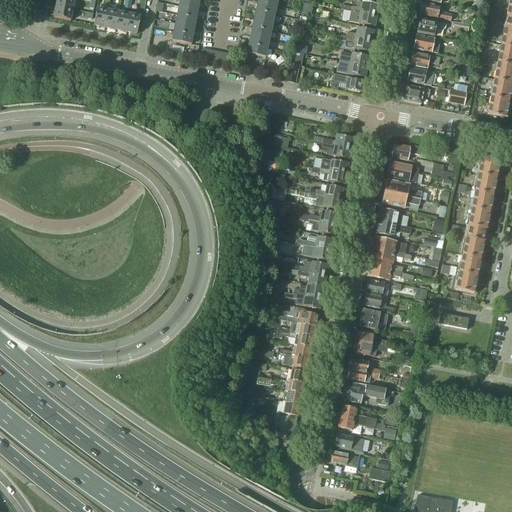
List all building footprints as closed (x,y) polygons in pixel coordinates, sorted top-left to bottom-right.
[(56,0),(55,7),(72,11),(74,0),(56,0)] [(199,3),(184,0),(179,0),(178,8),(197,11),(199,3)] [(511,0),(508,17),(507,17),(506,23),(504,29),(506,30),(503,47),(500,60),(499,64),(496,81),(493,99),(489,115),(489,116),(507,120),(507,119),(509,111),(511,102),(511,95),(511,0)] [(311,14),(313,5),(303,3),(302,12),(311,14)] [(377,13),(378,9),(377,8),(377,7),(357,3),(356,9),(351,8),(350,12),(375,17),(376,13),(377,13)] [(276,8),(257,4),(255,12),(274,16),(276,8)] [(419,16),(450,22),(451,15),(438,13),(439,8),(422,4),(419,16)] [(55,7),(53,18),(70,22),(72,11),(55,7)] [(197,11),(178,8),(177,16),(195,20),(197,11)] [(95,15),(93,26),(104,28),(107,11),(96,9),(95,15)] [(107,11),(104,28),(115,30),(118,13),(107,11)] [(274,16),(255,12),(254,20),(272,24),(274,16)] [(374,21),(375,17),(350,12),(349,17),(354,18),(353,23),(373,28),(373,26),(375,26),(375,22),(374,21)] [(118,13),(115,30),(125,32),(129,15),(118,13)] [(129,15),(125,32),(136,35),(140,18),(129,15)] [(195,20),(177,16),(175,25),(194,29),(195,20)] [(272,24),(254,20),(252,29),(270,33),(272,24)] [(433,38),(435,28),(445,30),(445,26),(419,20),(416,34),(433,38)] [(469,26),(454,23),(453,30),(468,33),(469,26)] [(194,29),(175,25),(173,33),(192,37),(194,29)] [(270,33),(252,29),(250,38),(268,42),(270,33)] [(372,38),(373,34),(372,33),(372,32),(357,29),(356,35),(347,33),(346,38),(370,43),(371,38),(372,38)] [(299,30),(297,40),(307,42),(309,32),(299,30)] [(192,37),(173,33),(172,42),(190,45),(192,37)] [(369,47),(370,43),(346,38),(341,37),(340,42),(345,42),(343,48),(368,53),(368,52),(370,51),(370,48),(369,47)] [(439,41),(433,40),(415,37),(413,50),(430,54),(437,55),(439,41)] [(268,42),(250,38),(248,46),(267,50),(268,42)] [(297,42),(294,52),(301,53),(303,43),(297,42)] [(283,45),(282,51),(290,53),(291,47),(283,45)] [(267,50),(248,46),(246,54),(265,58),(267,50)] [(208,51),(202,49),(199,61),(205,62),(208,51)] [(214,52),(208,51),(205,62),(211,64),(214,52)] [(219,53),(214,52),(211,64),(217,65),(219,53)] [(226,54),(219,53),(217,65),(223,66),(226,54)] [(232,55),(226,54),(223,66),(229,67),(232,55)] [(412,54),(410,67),(426,70),(427,64),(437,66),(439,59),(412,54)] [(367,64),(368,60),(367,59),(367,58),(352,55),(351,61),(341,59),(340,64),(365,69),(366,64),(367,64)] [(364,72),(365,69),(340,64),(339,68),(344,69),(343,75),(363,79),(363,77),(365,77),(365,73),(364,72)] [(295,84),(299,67),(288,65),(284,82),(295,84)] [(425,73),(409,70),(406,83),(422,86),(423,80),(427,80),(428,76),(424,76),(425,73)] [(355,80),(333,75),(331,83),(338,84),(337,89),(347,90),(347,92),(359,94),(359,93),(360,93),(361,92),(362,92),(362,88),(362,87),(362,84),(355,82),(355,80)] [(403,102),(420,105),(422,97),(427,98),(429,92),(423,91),(406,87),(404,94),(402,95),(402,99),(403,101),(403,102)] [(446,92),(437,90),(435,97),(444,98),(446,92)] [(462,107),(464,95),(449,92),(446,104),(462,107)] [(283,138),(276,136),(274,147),(281,148),(283,138)] [(345,138),(336,137),(335,142),(323,140),(322,146),(349,151),(350,146),(351,145),(352,142),(351,141),(352,137),(345,136),(345,138)] [(349,154),(349,151),(322,146),(321,149),(327,151),(326,156),(347,160),(348,159),(349,159),(350,155),(349,154)] [(394,146),(391,159),(406,162),(407,154),(419,157),(421,149),(409,146),(409,149),(394,146)] [(276,148),(274,158),(283,160),(284,153),(282,153),(282,149),(276,148)] [(457,157),(449,155),(447,164),(455,165),(457,157)] [(481,158),(477,175),(474,192),(471,209),(467,226),(467,227),(466,226),(465,233),(463,239),(465,239),(462,256),(458,273),(455,291),(473,294),(477,277),(480,260),(483,243),(480,242),(479,242),(481,232),(485,233),(486,231),(486,230),(489,213),(492,196),(496,179),(499,162),(481,158)] [(347,171),(347,167),(346,166),(347,165),(331,162),(330,168),(321,166),(320,166),(320,170),(345,175),(345,171),(347,171)] [(278,164),(271,163),(269,171),(276,172),(278,164)] [(415,182),(418,171),(390,165),(388,173),(387,172),(386,177),(389,178),(389,177),(415,182)] [(344,180),(345,175),(320,170),(319,175),(329,177),(327,183),(343,186),(343,184),(344,184),(345,180),(344,180)] [(451,174),(447,173),(441,172),(432,170),(431,176),(450,180),(451,174)] [(408,186),(386,181),(384,193),(419,200),(420,194),(407,191),(408,186)] [(342,196),(342,193),(341,192),(342,190),(326,187),(325,193),(309,190),(309,195),(314,196),(339,201),(340,196),(342,196)] [(441,192),(439,202),(441,202),(447,203),(449,193),(443,192),(441,192)] [(419,200),(384,193),(381,205),(403,209),(405,204),(418,207),(419,200)] [(339,205),(339,201),(314,196),(309,195),(308,198),(308,199),(314,201),(323,202),(322,208),(337,211),(338,210),(339,209),(340,206),(339,205)] [(271,201),(267,202),(269,213),(275,214),(271,201)] [(396,214),(381,211),(378,223),(394,226),(396,214)] [(337,222),(337,218),(336,218),(337,216),(321,213),(320,219),(308,216),(308,220),(335,225),(335,222),(337,222)] [(435,219),(432,231),(441,233),(444,221),(435,219)] [(334,230),(335,225),(308,220),(307,223),(306,226),(311,227),(310,232),(332,237),(333,235),(334,235),(335,231),(334,230)] [(403,228),(394,226),(378,223),(376,235),(392,238),(393,232),(409,235),(410,229),(403,228)] [(332,247),(332,243),(331,244),(332,241),(316,238),(306,237),(305,242),(304,247),(330,252),(330,247),(332,247)] [(406,245),(395,243),(375,239),(373,249),(404,255),(406,245)] [(435,248),(436,241),(424,239),(423,246),(435,248)] [(329,256),(330,252),(304,247),(303,252),(314,254),(312,259),(328,262),(328,261),(329,261),(330,257),(329,256)] [(442,250),(434,248),(431,260),(440,262),(442,250)] [(411,257),(404,255),(373,249),(371,259),(391,263),(392,258),(410,261),(411,257)] [(390,266),(391,263),(371,259),(369,268),(401,274),(402,269),(390,266)] [(327,272),(327,269),(326,268),(327,267),(303,262),(302,268),(298,267),(297,272),(325,277),(325,273),(327,272)] [(413,277),(401,274),(369,268),(367,277),(388,282),(389,277),(413,281),(413,277)] [(432,271),(422,269),(420,276),(430,278),(432,271)] [(324,286),(325,282),(324,281),(325,277),(297,272),(291,271),(290,275),(309,279),(307,284),(307,286),(322,289),(323,286),(324,286)] [(383,285),(368,281),(365,294),(381,297),(383,285)] [(322,295),(323,292),(322,291),(322,289),(307,286),(305,293),(293,290),(292,295),(293,295),(320,300),(321,296),(322,295)] [(425,303),(428,290),(417,288),(414,301),(425,303)] [(381,297),(365,294),(362,307),(378,310),(381,297)] [(319,304),(320,300),(293,295),(292,299),(304,301),(303,308),(318,310),(318,309),(319,309),(320,305),(319,304)] [(315,328),(317,318),(311,316),(312,312),(294,308),(291,319),(281,317),(280,321),(297,325),(300,325),(315,328)] [(362,311),(358,328),(375,331),(375,330),(378,331),(380,323),(377,323),(379,315),(362,311)] [(468,319),(439,314),(437,325),(466,331),(468,319)] [(315,328),(300,325),(297,325),(296,331),(290,330),(278,328),(277,331),(283,333),(298,336),(312,339),(315,328)] [(388,343),(381,342),(371,340),(372,334),(356,331),(356,334),(355,335),(355,337),(354,341),(389,348),(389,347),(387,346),(388,343)] [(312,339),(298,336),(283,333),(282,337),(294,339),(293,346),(295,346),(310,349),(312,339)] [(385,354),(386,349),(389,349),(389,348),(354,341),(353,347),(352,349),(352,351),(352,353),(374,358),(375,352),(385,354)] [(310,349),(295,346),(293,346),(292,352),(279,350),(279,354),(293,357),(308,360),(310,349)] [(308,360),(293,357),(279,354),(269,352),(268,356),(284,359),(284,360),(290,361),(289,367),(306,371),(308,360)] [(403,367),(410,368),(413,356),(406,355),(403,367)] [(367,363),(351,360),(348,371),(378,376),(379,371),(371,370),(371,369),(366,368),(367,363)] [(305,375),(290,372),(288,371),(286,381),(288,382),(303,385),(305,375)] [(377,380),(378,376),(348,371),(347,380),(369,384),(370,378),(377,380)] [(303,385),(288,382),(286,381),(284,392),(286,393),(301,396),(303,385)] [(407,382),(400,381),(398,387),(406,389),(407,382)] [(383,396),(385,391),(365,387),(364,391),(362,391),(362,390),(346,387),(343,402),(359,405),(361,396),(376,399),(383,401),(383,396)] [(301,396),(286,393),(284,392),(282,403),(299,406),(301,396)] [(389,397),(383,396),(383,401),(376,399),(375,405),(387,407),(389,397)] [(297,417),(299,406),(282,403),(280,414),(291,416),(297,417)] [(375,424),(376,420),(355,416),(356,410),(341,407),(339,417),(364,422),(375,424)] [(375,424),(364,422),(339,417),(337,428),(352,431),(353,425),(374,429),(375,424)] [(363,441),(336,435),(334,447),(360,453),(361,448),(363,441)] [(359,459),(332,453),(330,464),(357,469),(359,459)] [(388,464),(379,462),(377,469),(387,471),(388,464)] [(370,469),(368,480),(386,484),(389,473),(370,469)] [(417,496),(414,510),(413,511),(450,511),(452,503),(417,496)]
